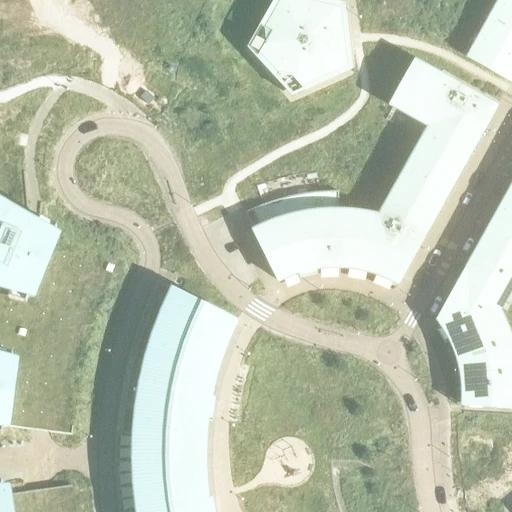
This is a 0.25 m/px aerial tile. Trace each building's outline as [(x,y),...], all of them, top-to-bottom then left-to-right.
[(343,36),(340,10),(291,0),(281,0),(253,49),(293,92),(346,68),(344,47),(338,47),(337,37),(343,36)] [(511,0),(502,0),(500,4),(511,10),(511,0)] [(511,33),(511,10),(500,4),(490,22),(511,33)] [(511,57),(511,33),(490,22),(480,39),(511,57)] [(511,81),(511,78),(511,57),(480,39),(469,58),(511,81)] [(291,197),(285,199),(279,200),(268,204),(258,208),(253,210),(245,214),(255,233),(254,233),(278,282),(284,279),(290,277),(296,275),(302,273),(308,271),(315,270),(321,269),(327,269),(333,268),(339,268),(345,269),(351,269),(357,270),(363,272),(369,273),(374,275),(380,277),(386,279),(391,282),(397,285),(495,109),(415,64),(391,107),(392,108),(394,104),(416,116),(417,115),(433,123),(379,219),(372,218),(366,216),(359,215),(352,214),(345,214),(338,214),(338,192),(333,192),(328,192),(318,193),(312,194),(305,194),(298,196),(291,197)] [(511,190),(485,240),(438,322),(439,323),(444,330),(450,341),(454,349),(458,361),(461,370),(463,382),(463,391),(463,406),(511,409),(511,348),(511,347),(504,325),(497,311),(500,309),(511,287),(511,190)] [(13,213),(0,205),(0,288),(10,291),(11,288),(28,295),(28,296),(33,297),(57,238),(52,235),(52,236),(35,229),(36,226),(31,223),(24,219),(13,213)] [(214,511),(212,500),(206,501),(204,482),(204,480),(203,467),(203,462),(203,460),(204,440),(205,420),(212,421),(215,400),(209,399),(213,381),(214,380),(214,379),(219,361),(220,360),(219,360),(226,342),(227,341),(234,324),(235,324),(235,323),(235,322),(174,291),(174,292),(173,293),(164,315),(163,315),(163,316),(155,338),(154,338),(154,339),(148,362),(147,362),(147,363),(142,386),(141,387),(142,387),(138,411),(137,411),(137,412),(138,412),(136,436),(135,436),(135,437),(135,461),(134,461),(134,462),(135,462),(136,486),(136,487),(139,510),(138,510),(138,511),(139,511),(138,511),(214,511)] [(0,427),(7,427),(16,364),(10,362),(10,363),(0,361),(0,427)] [(0,511),(9,511),(7,495),(7,494),(0,494),(0,511)]
